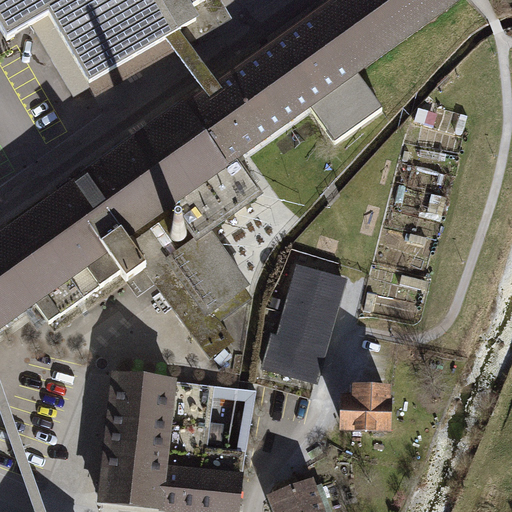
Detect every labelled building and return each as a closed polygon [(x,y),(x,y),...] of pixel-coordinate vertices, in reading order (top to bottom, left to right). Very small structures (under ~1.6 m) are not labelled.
[(0,237),(0,329),(37,303),(48,319),(121,268),(126,275),(143,263),(211,358),(234,342),(221,325),(255,300),(248,290),(252,287),(213,231),(264,195),(240,161),(312,110),(335,143),(383,109),(359,75),(465,0),(332,0),(218,83),(205,91),(0,237)] [(0,0),(0,24),(6,35),(49,10),(89,81),(165,38),(179,29),(200,17),(193,5),(201,0),(0,0)] [(165,38),(89,81),(97,96),(230,20),(218,0),(201,0),(193,5),(200,17),(179,29),(165,38)] [(179,29),(165,38),(191,73),(205,91),(218,83),(204,63),(179,29)] [(261,374),(317,389),(346,281),(297,268),(279,336),(271,334),(261,374)] [(114,378),(99,502),(190,511),(239,511),(256,394),(165,383),(132,380),(114,378)] [(394,387),(353,386),(353,396),(342,396),(341,432),(393,433),(394,387)] [(267,498),(272,511),(325,511),(313,481),(267,498)]
